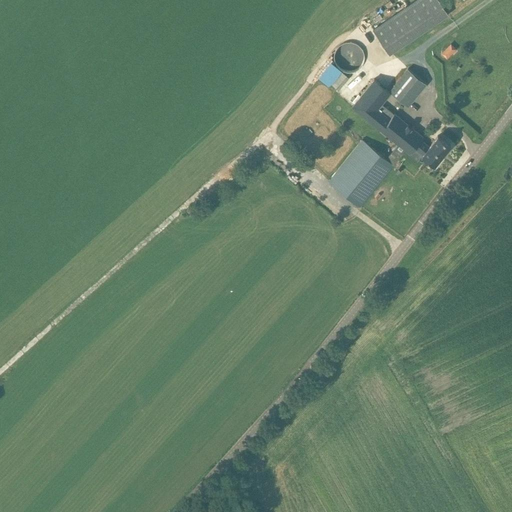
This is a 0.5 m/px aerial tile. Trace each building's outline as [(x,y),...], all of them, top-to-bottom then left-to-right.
[(438,0),(416,0),(373,30),(389,53),(447,14),(438,0)] [(345,42),(342,44),(340,45),(338,46),(337,48),(336,49),(335,51),(334,53),(334,54),(334,55),(334,57),(334,59),(334,61),(335,62),(335,64),(336,66),(338,67),(339,69),(340,70),(341,71),(343,71),(345,72),(349,73),(352,72),(354,72),(356,71),(358,70),(360,68),(361,66),(362,65),(363,64),(363,62),(364,61),(364,59),(364,57),(364,55),(364,53),(363,51),(362,49),(360,47),(359,46),(358,45),(356,44),(353,43),(350,42),(348,42),(345,42)] [(451,44),(442,53),(446,57),(455,48),(451,44)] [(408,106),(427,83),(408,67),(389,91),(408,106)] [(340,70),(330,83),(338,91),(349,77),(340,70)] [(374,79),(352,105),(383,131),(405,149),(410,153),(414,148),(422,154),(421,155),(434,166),(450,145),(438,135),(430,145),(422,139),(424,137),(394,114),(382,104),(391,93),(374,79)] [(361,139),(329,179),(361,205),(394,165),(361,139)]
